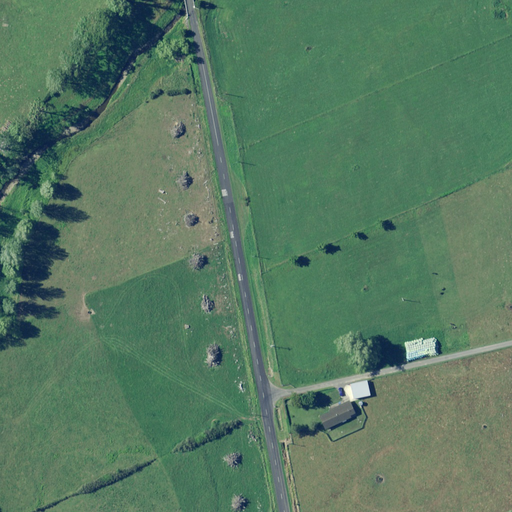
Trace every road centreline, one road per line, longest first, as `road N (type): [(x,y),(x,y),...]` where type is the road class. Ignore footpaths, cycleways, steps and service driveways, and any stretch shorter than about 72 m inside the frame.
road 1 (unclassified): [(188,0),(284,511)]
road 2 (track): [(264,397),(511,344)]
